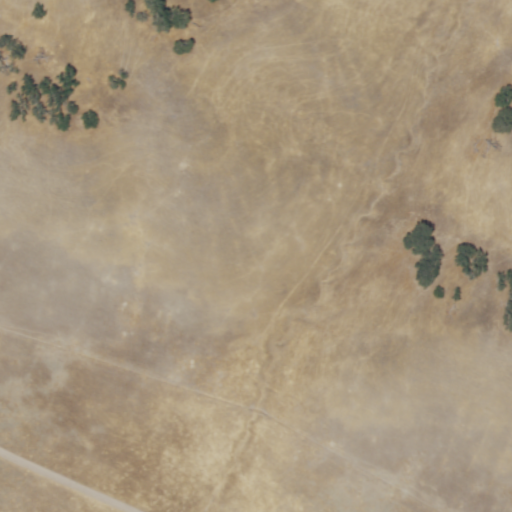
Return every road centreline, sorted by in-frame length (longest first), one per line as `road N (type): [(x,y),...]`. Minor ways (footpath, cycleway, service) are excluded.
road 1 (track): [(489,511),(250,413),(0,283)]
road 2 (track): [(148,511),(0,415)]
